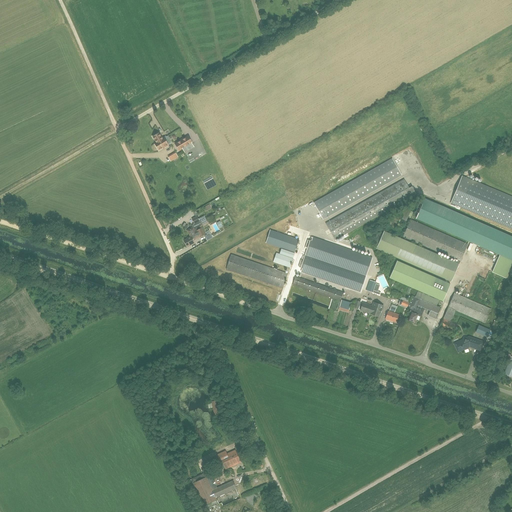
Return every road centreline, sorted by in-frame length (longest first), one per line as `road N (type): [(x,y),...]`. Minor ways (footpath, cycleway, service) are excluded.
road 1 (track): [(511,425),(0,254)]
road 2 (track): [(59,0),(173,260),(172,278)]
road 3 (track): [(0,221),(278,314)]
road 4 (unclassified): [(116,130),(340,0)]
road 5 (unclassified): [(511,393),(278,314)]
road 6 (track): [(208,325),(287,511)]
road 7 (track): [(326,511),(487,417)]
road 8 (track): [(0,197),(116,130)]
